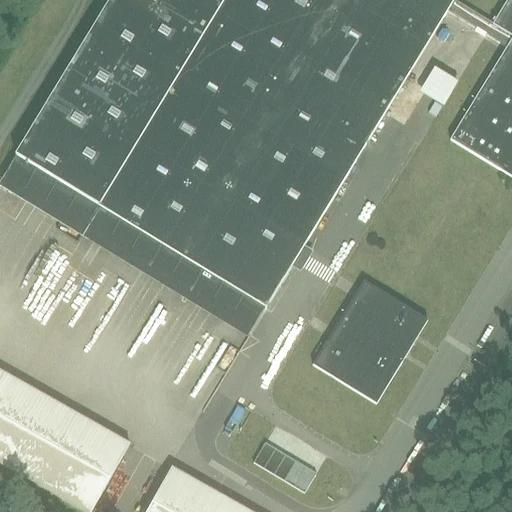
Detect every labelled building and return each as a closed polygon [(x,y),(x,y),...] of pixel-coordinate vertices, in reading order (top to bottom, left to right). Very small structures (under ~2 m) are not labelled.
[(112,0),(15,158),(267,312),(450,14),(508,49),(450,143),(511,180),(511,0),(510,0),(493,27),(455,4),(457,0),(112,0)] [(436,110),(450,83),(422,68),(408,95),(436,110)] [(375,406),(426,323),(363,285),(312,368),(375,406)] [(0,469),(74,511),(90,511),(123,445),(0,373),(0,469)] [(264,446),(252,466),(303,496),(315,476),(264,446)] [(244,511),(171,470),(147,511),(244,511)]
